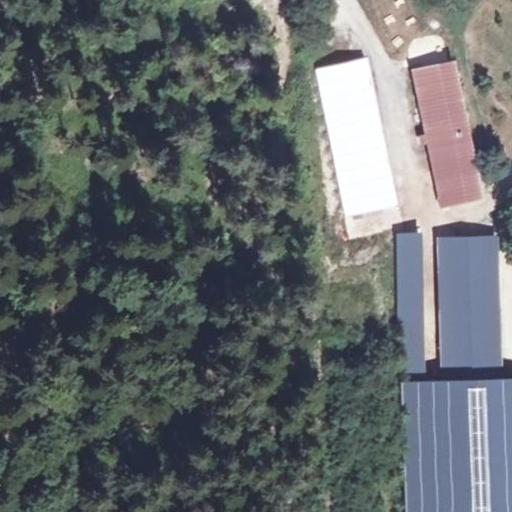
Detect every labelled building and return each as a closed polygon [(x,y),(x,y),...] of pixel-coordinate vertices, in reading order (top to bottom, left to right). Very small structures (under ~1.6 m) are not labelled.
[(401,0),(386,0),(390,42),(406,41),(401,0)] [(368,56),(313,68),(347,232),(403,222),(368,56)] [(451,58),(416,64),(444,202),(479,196),(451,58)] [(492,253),(403,256),(409,434),(501,429),(492,253)] [(504,511),(501,429),(409,434),(411,511),(504,511)]
